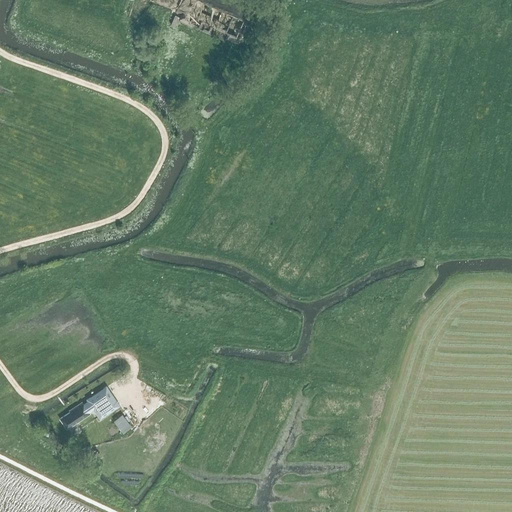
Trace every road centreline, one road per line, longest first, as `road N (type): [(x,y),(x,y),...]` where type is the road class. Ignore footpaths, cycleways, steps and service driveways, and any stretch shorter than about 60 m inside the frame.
road 1 (track): [(0,51),(141,107),(165,139),(153,175),(123,214),(0,251)]
road 2 (track): [(0,364),(24,396),(39,400),(123,355),(134,366),(127,390)]
